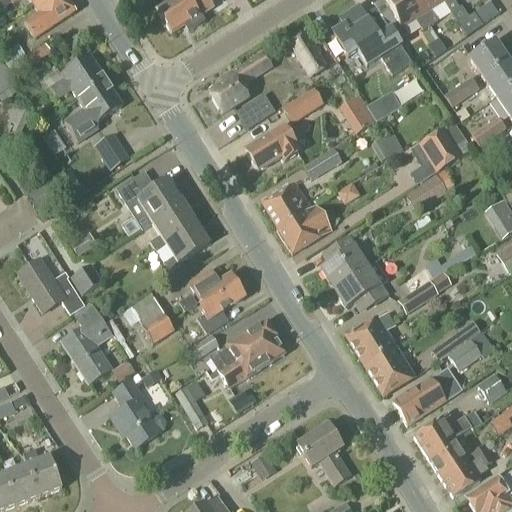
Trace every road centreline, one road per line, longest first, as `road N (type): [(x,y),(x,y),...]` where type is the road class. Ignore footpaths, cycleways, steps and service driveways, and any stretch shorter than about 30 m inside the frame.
road 1 (secondary): [(338,378),(154,91)]
road 2 (residential): [(141,511),(338,378)]
road 3 (residential): [(121,511),(0,329)]
road 4 (residential): [(154,91),(301,0)]
road 5 (secondary): [(426,511),(338,378)]
